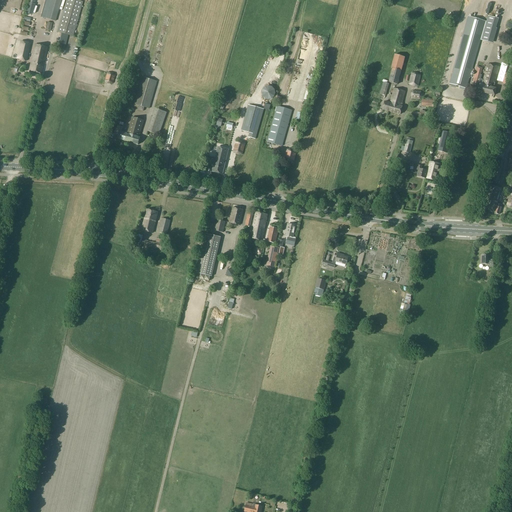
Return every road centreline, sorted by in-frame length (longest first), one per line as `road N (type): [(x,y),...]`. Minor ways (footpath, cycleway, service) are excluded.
road 1 (primary): [(511,231),(417,225),(126,176),(0,166)]
road 2 (unknown): [(500,109),(445,88),(474,0)]
